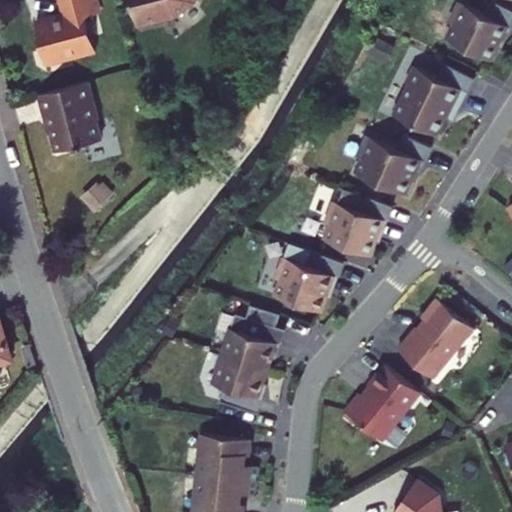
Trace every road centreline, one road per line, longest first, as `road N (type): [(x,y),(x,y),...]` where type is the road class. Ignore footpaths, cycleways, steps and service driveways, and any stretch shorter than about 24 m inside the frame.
road 1 (residential): [(294,511),(315,376),(431,241)]
road 2 (residential): [(34,277),(114,511)]
road 3 (residential): [(511,109),(447,211)]
